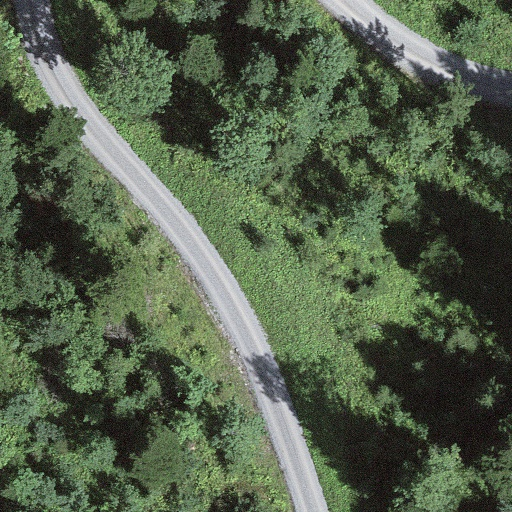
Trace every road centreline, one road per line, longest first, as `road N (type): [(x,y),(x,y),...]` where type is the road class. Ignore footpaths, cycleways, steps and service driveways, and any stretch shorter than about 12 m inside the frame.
road 1 (track): [(32,0),(58,78),(88,129),(157,198),(226,292),(312,511)]
road 2 (track): [(511,93),(423,62),(339,0)]
